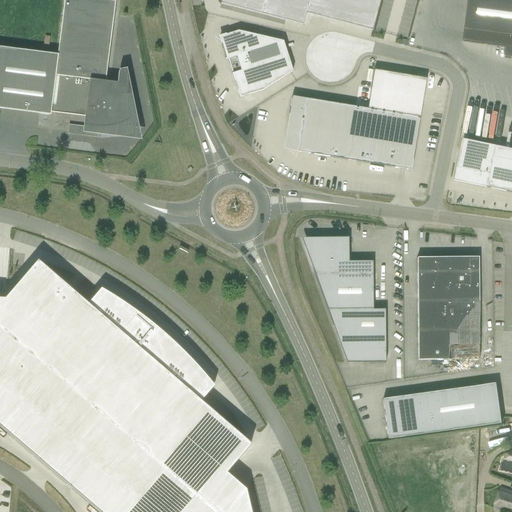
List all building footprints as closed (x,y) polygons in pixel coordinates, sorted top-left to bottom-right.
[(0,109),(1,104),(40,109),(39,114),(50,116),(51,111),(85,115),(83,127),(87,127),(86,132),(95,133),(95,128),(98,128),(97,131),(100,131),(104,131),(107,131),(110,130),(113,130),(117,129),(119,128),(122,128),(124,127),(127,125),(130,124),(133,122),(127,85),(125,69),(119,70),(117,83),(105,82),(115,1),(103,0),(64,0),(57,55),(0,47),(0,109)] [(221,0),(220,4),(302,26),(303,25),(305,14),(312,16),(363,29),(372,31),(379,0),(221,0)] [(511,0),(468,0),(463,42),(506,48),(505,56),(511,56),(511,0)] [(241,30),(221,35),(226,57),(228,57),(238,96),(262,91),(291,74),(284,43),(267,47),(264,37),(241,30)] [(337,65),(341,53),(327,49),(324,61),(337,65)] [(285,134),(285,137),(286,140),(287,143),(288,146),(290,148),(293,150),(296,152),(299,153),(411,171),(426,79),(373,70),(367,109),(291,97),(285,134)] [(463,139),(454,180),(511,192),(511,161),(495,158),(498,146),(463,139)] [(348,262),(348,238),(346,238),(346,240),(314,240),(312,240),(309,241),(307,243),(306,245),(307,248),(315,271),(313,272),(333,326),(335,326),(348,361),(361,361),(361,363),(385,363),(384,310),(373,310),(372,262),(348,262)] [(416,258),(418,360),(480,360),(478,257),(416,258)] [(0,298),(0,428),(97,511),(250,511),(246,490),(226,473),(251,445),(200,402),(213,386),(203,373),(181,350),(161,332),(138,314),(115,298),(101,289),(87,304),(37,261),(4,299),(0,298)] [(497,383),(383,399),(388,439),(502,424),(497,383)] [(404,460),(403,470),(407,480),(410,489),(414,499),(417,508),(418,511),(456,511),(457,502),(458,492),(458,481),(458,471),(455,462),(451,452),(447,443),(404,450),(404,460)] [(511,511),(511,490),(501,487),(493,508),(505,511),(511,511)]
